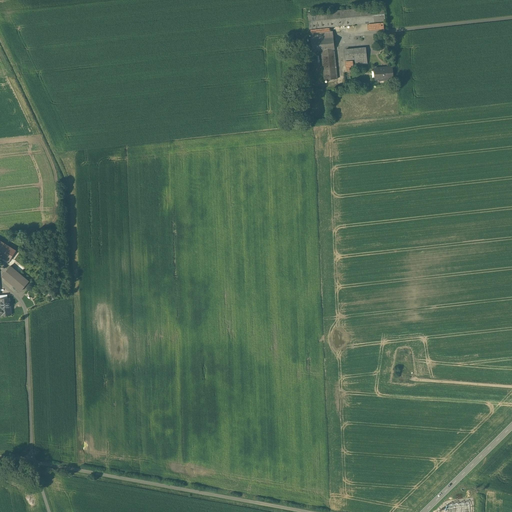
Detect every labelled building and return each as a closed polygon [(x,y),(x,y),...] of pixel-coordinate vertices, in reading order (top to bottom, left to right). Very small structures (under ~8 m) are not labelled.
[(385,22),(383,6),(308,14),(309,29),(385,22)] [(337,79),(333,36),(311,38),(312,52),(321,50),(324,80),(337,79)] [(367,64),(365,48),(345,50),(346,60),(354,59),(355,65),(367,64)] [(393,78),(392,67),(374,68),(375,79),(383,79),(383,80),(389,80),(389,78),(393,78)] [(0,254),(9,261),(15,251),(0,241),(0,254)] [(29,281),(10,266),(3,275),(3,277),(20,291),(29,281)] [(9,297),(7,298),(0,298),(0,307),(0,308),(0,307),(0,315),(11,315),(11,310),(10,310),(9,297)]
